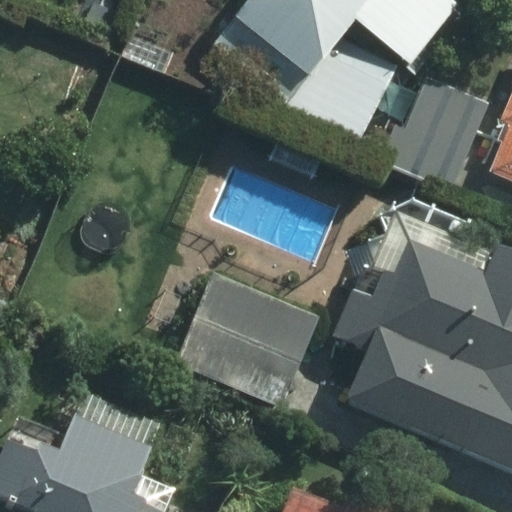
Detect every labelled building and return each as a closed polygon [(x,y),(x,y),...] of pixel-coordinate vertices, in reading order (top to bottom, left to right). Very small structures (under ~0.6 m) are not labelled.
[(281,105),(278,108),(350,139),(358,122),(378,75),(333,38),(342,28),(395,72),(438,17),(417,0),(246,0),(208,48),(281,105)] [(447,188),(479,111),(420,87),(403,126),(388,120),(373,158),(447,188)] [(504,129),(484,176),(511,187),(511,87),(496,126),(504,129)] [(359,357),(338,408),(511,481),(511,273),(388,221),(363,280),(357,279),(330,345),(359,357)] [(206,283),(172,367),(274,409),(308,326),(206,283)] [(150,511),(155,501),(127,489),(133,474),(146,444),(69,412),(54,447),(53,450),(35,444),(30,441),(28,447),(27,450),(0,438),(0,499),(23,509),(21,511),(150,511)] [(318,511),(288,499),(282,511),(318,511)]
